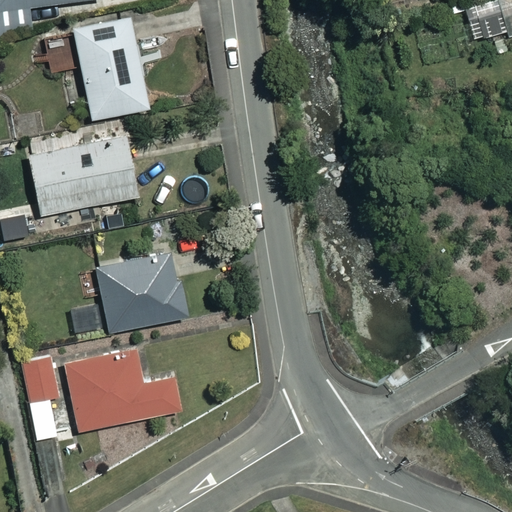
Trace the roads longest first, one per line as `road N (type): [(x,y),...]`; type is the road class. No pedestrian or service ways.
road 1 (residential): [(334,424),(298,345),(245,0)]
road 2 (residential): [(511,338),(405,398),(334,424)]
road 3 (residential): [(172,511),(286,441),(334,424)]
road 4 (residential): [(464,511),(380,474),(334,424)]
